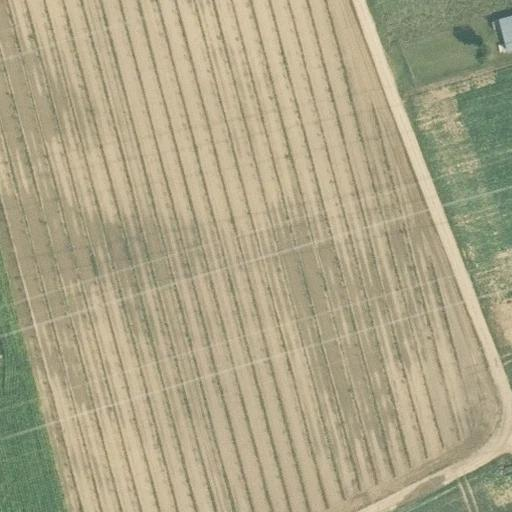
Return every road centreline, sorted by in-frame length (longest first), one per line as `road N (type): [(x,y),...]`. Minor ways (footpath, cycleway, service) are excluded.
road 1 (track): [(360,0),(511,443)]
road 2 (track): [(376,511),(511,447)]
